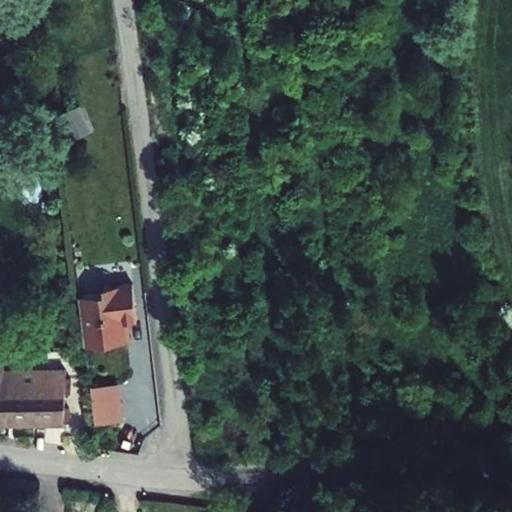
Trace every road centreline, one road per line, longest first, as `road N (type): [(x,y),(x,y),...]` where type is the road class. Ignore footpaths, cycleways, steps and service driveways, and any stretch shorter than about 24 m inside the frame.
road 1 (unclassified): [(122,0),(182,481)]
road 2 (unclassified): [(511,474),(263,472),(182,481)]
road 3 (residential): [(0,457),(182,481)]
